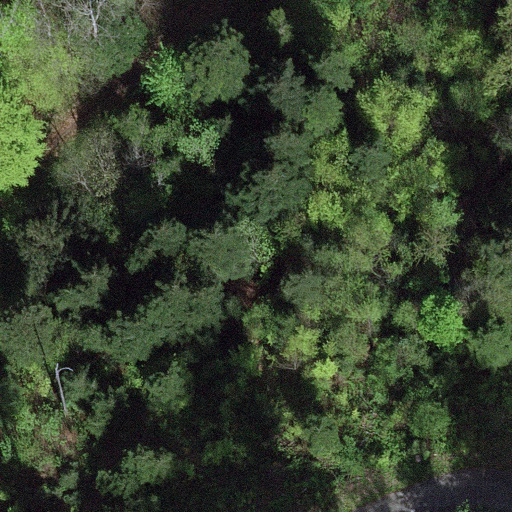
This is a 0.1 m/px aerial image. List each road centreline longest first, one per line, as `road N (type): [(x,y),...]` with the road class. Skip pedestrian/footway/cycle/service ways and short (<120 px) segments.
road 1 (track): [(0,199),(143,67),(232,0)]
road 2 (unclassified): [(511,498),(455,493),(392,511)]
